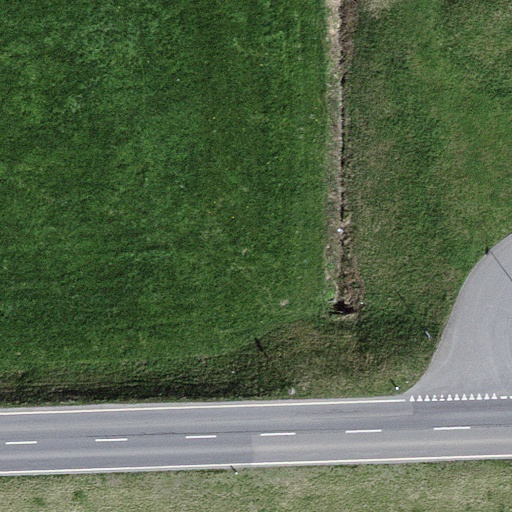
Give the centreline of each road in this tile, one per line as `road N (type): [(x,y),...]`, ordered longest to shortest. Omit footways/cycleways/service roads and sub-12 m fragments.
road 1 (secondary): [(0,443),(491,427)]
road 2 (unclassified): [(511,274),(501,276),(481,333),(491,427)]
